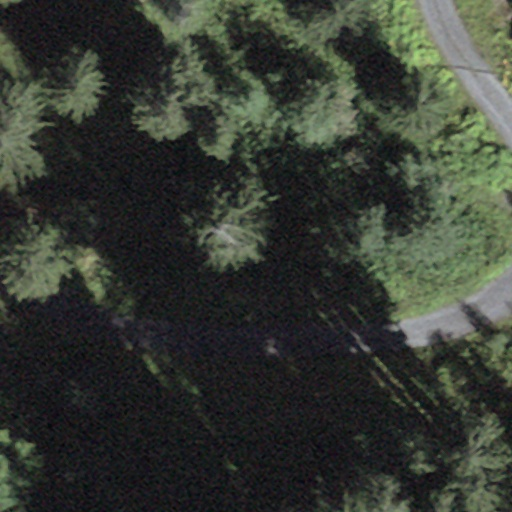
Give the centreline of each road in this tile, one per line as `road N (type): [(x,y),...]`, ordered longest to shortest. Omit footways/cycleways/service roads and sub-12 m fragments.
road 1 (track): [(511,283),(501,305),(415,320),(142,344),(0,275)]
road 2 (track): [(453,0),(511,135)]
